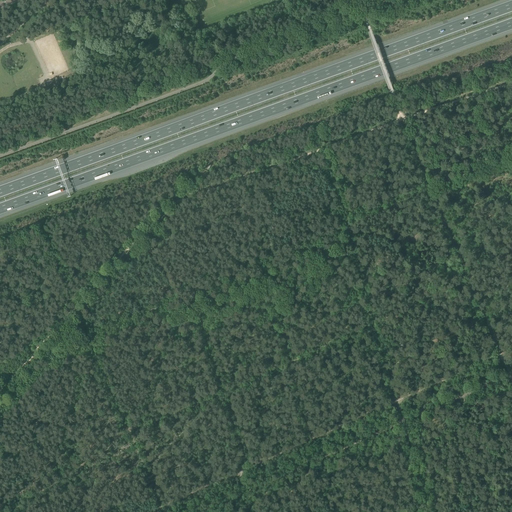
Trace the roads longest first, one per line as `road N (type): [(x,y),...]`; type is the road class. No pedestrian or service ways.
road 1 (track): [(511,79),(178,196),(0,395)]
road 2 (motorway): [(0,208),(511,23)]
road 3 (motorway): [(511,6),(0,191)]
road 4 (track): [(321,146),(426,511)]
road 5 (unknown): [(511,388),(506,374),(197,511)]
road 6 (track): [(240,472),(498,356)]
road 7 (track): [(402,120),(506,374)]
